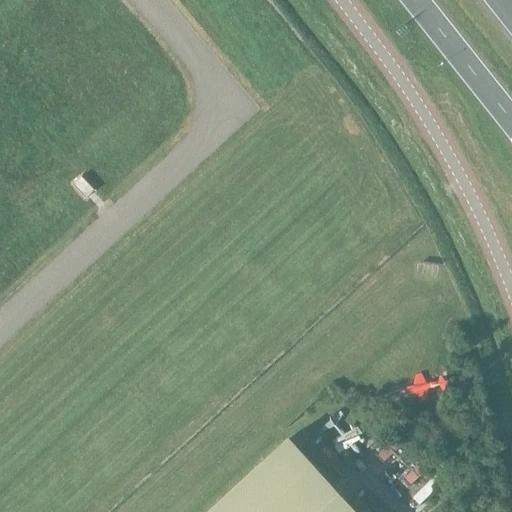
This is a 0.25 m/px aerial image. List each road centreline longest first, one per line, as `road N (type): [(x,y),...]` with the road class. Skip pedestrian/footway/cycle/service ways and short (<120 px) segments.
road 1 (unclassified): [(330,0),(446,159),(511,291)]
road 2 (trunk): [(415,0),(511,119)]
